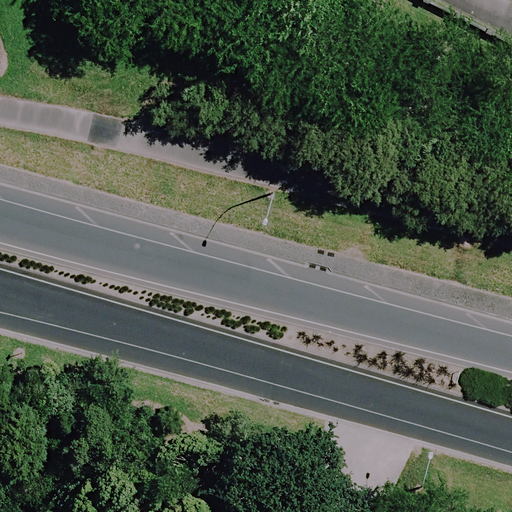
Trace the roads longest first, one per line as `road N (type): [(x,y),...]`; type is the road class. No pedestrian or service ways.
road 1 (primary): [(0,211),(511,351)]
road 2 (primary): [(511,447),(0,308)]
